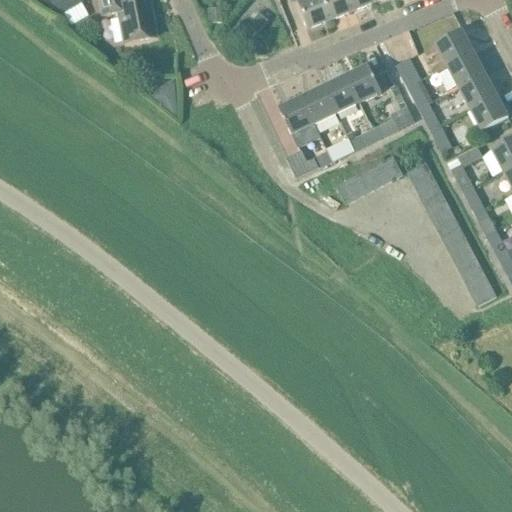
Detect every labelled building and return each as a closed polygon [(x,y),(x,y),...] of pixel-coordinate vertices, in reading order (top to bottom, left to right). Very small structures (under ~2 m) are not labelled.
[(98,0),(102,18),(118,15),(124,46),(155,40),(147,0),(133,0),(125,2),(124,0),(98,0)] [(307,0),(295,5),(306,33),(329,24),(319,0),(307,0)] [(319,0),(329,24),(352,14),(346,0),(319,0)] [(346,0),(352,14),(374,5),(372,0),(346,0)] [(248,29),(256,36),(267,24),(258,16),(248,29)] [(437,47),(448,69),(474,55),(463,33),(437,47)] [(474,55),(448,69),(460,91),(486,77),(474,55)] [(410,61),(406,64),(396,69),(408,91),(422,83),(410,61)] [(369,70),(347,80),(360,107),(382,97),(369,70)] [(486,77),(460,91),(471,112),(497,98),(486,77)] [(347,80),(324,91),(337,118),(360,107),(347,80)] [(147,97),(177,120),(174,83),(147,97)] [(422,83),(408,91),(419,112),(429,107),(434,105),(422,83)] [(324,91),(302,102),(315,129),(337,118),(324,91)] [(497,98),(471,112),(483,134),(509,121),(497,98)] [(279,112),(292,139),(298,152),(308,147),(302,135),(315,129),(302,102),(279,112)] [(429,107),(419,112),(430,134),(440,128),(429,107)] [(408,116),(372,133),(377,144),(413,127),(408,116)] [(440,128),(430,134),(442,156),(452,150),(440,128)] [(350,144),(355,155),(377,144),(372,133),(356,141),(354,136),(348,138),(350,144)] [(511,142),(492,153),(504,175),(511,170),(511,142)] [(350,144),(327,155),(332,166),(355,155),(350,144)] [(479,151),(448,167),(453,177),(484,161),(479,151)] [(313,161),(314,163),(307,166),(303,155),(287,162),(297,182),(318,172),(319,172),(332,166),(327,155),(313,161)] [(394,159),(384,164),(394,183),(403,178),(394,159)] [(384,164),(374,169),(384,187),(394,183),(384,164)] [(426,165),(408,175),(413,185),(432,175),(426,165)] [(374,169),(365,174),(375,192),(384,187),(374,169)] [(365,174),(355,179),(365,197),(375,192),(365,174)] [(432,175),(413,185),(418,194),(437,184),(432,175)] [(355,179),(346,184),(355,202),(365,197),(355,179)] [(473,191),(467,179),(457,184),(463,196),(473,191)] [(346,184),(336,189),(346,207),(355,202),(346,184)] [(437,184),(418,194),(423,204),(442,194),(437,184)] [(473,191),(463,196),(475,218),(485,213),(473,191)] [(442,194),(423,204),(428,213),(447,203),(442,194)] [(447,203),(428,213),(433,223),(452,213),(447,203)] [(452,213),(433,223),(438,233),(457,223),(452,213)] [(485,213),(475,218),(486,240),(496,235),(485,213)] [(457,223),(438,233),(443,242),(462,232),(457,223)] [(467,242),(462,232),(443,242),(448,252),(467,242)] [(496,235),(486,240),(498,262),(508,256),(496,235)] [(472,251),(467,242),(448,252),(453,261),(472,251)] [(477,261),(472,251),(453,261),(458,271),(477,261)] [(511,264),(508,256),(498,262),(509,283),(511,288),(511,264)] [(466,279),(482,271),(477,261),(458,271),(463,281),(466,279)] [(487,280),(482,271),(466,279),(463,281),(468,290),(487,280)] [(473,300),(492,290),(487,280),(468,290),(473,300)] [(478,309),(497,299),(492,290),(473,300),(478,309)]
